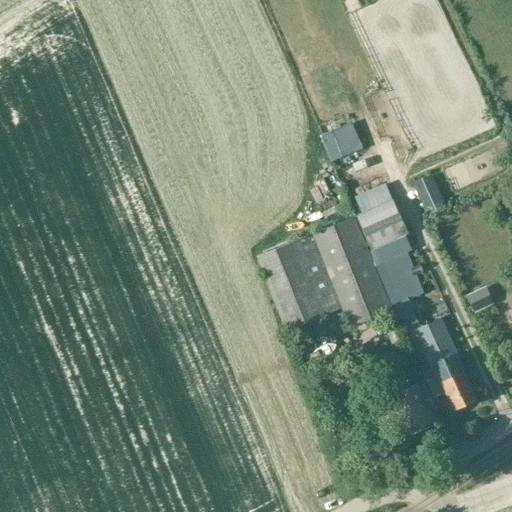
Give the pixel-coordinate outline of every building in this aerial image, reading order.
[(363,214),(354,218),(372,263),(389,256),(384,245),(389,243),(394,254),(409,247),(404,237),(408,235),(387,188),(358,202),(363,214)] [(354,218),(313,234),(294,243),(257,258),(287,332),(343,309),(350,328),(391,311),(372,263),(354,218)] [(463,310),(482,302),(473,282),(454,291),(463,310)] [(417,333),(406,338),(415,356),(423,373),(422,373),(434,398),(445,393),(454,411),(477,400),(463,372),(458,374),(435,326),(418,334),(417,333)] [(354,382),(343,358),(311,372),(329,414),(362,399),(354,382)] [(377,371),(406,434),(433,421),(416,385),(411,387),(399,361),(377,371)]
